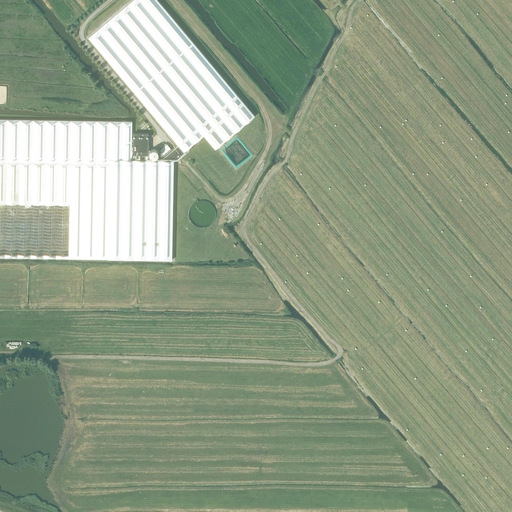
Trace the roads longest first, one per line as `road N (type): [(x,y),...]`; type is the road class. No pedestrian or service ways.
road 1 (track): [(360,0),(243,230),(340,354),(306,365),(47,358),(72,419)]
road 2 (track): [(109,0),(81,36),(172,146)]
road 3 (track): [(293,136),(267,116),(268,144),(227,200),(186,163)]
road 4 (track): [(267,116),(171,0)]
